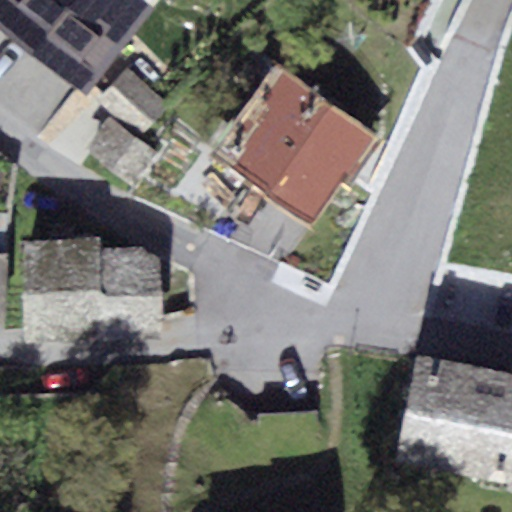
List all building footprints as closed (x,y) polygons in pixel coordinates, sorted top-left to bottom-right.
[(0,0),(0,35),(85,99),(153,9),(141,0),(0,0)] [(126,69),(96,102),(137,142),(167,111),(126,69)] [(380,147),(274,70),(210,156),(306,226),(337,185),(347,192),(380,147)] [(99,239),(21,244),(21,255),(20,328),(20,346),(162,340),(153,264),(138,251),(99,252),(99,239)] [(21,255),(0,256),(0,328),(20,328),(21,255)] [(511,376),(414,358),(395,464),(511,485),(511,376)]
